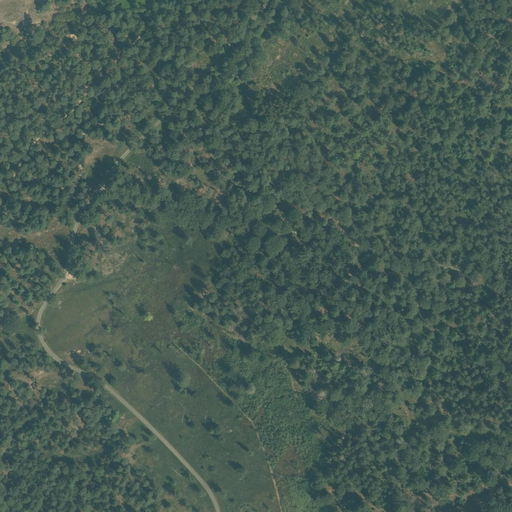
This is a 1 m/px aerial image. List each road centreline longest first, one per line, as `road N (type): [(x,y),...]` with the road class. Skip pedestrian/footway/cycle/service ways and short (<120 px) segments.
road 1 (track): [(511,444),(250,382),(286,238),(274,156),(378,0)]
road 2 (unclassified): [(216,511),(207,488),(176,454),(106,387),(52,355),(36,328),(58,288),(86,197),(269,0)]
road 3 (track): [(467,0),(361,236),(354,320),(413,420),(400,511)]
road 4 (track): [(108,169),(511,274)]
